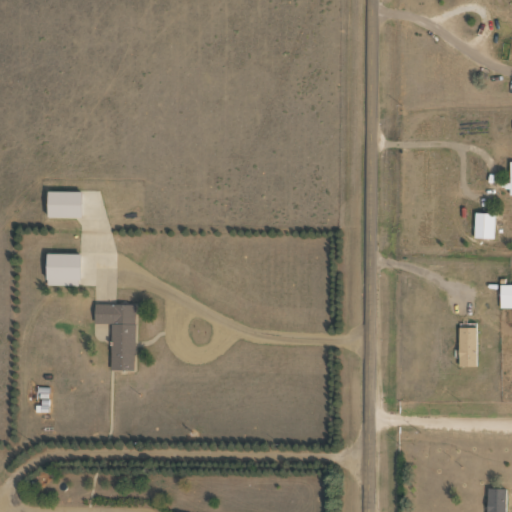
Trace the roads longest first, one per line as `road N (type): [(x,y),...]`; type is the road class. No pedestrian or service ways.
road 1 (residential): [(366,511),(371,0)]
road 2 (residential): [(367,479),(0,485)]
road 3 (residential): [(368,419),(511,419)]
